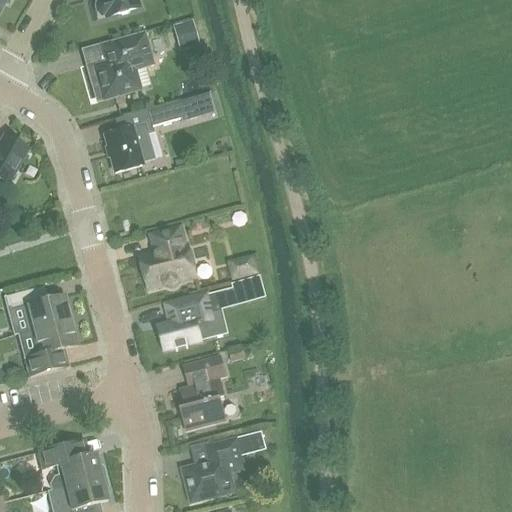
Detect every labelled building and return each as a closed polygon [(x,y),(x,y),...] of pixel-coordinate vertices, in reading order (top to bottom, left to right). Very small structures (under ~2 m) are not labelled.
[(105,18),(140,8),(137,0),(100,0),(101,2),(97,3),(96,8),(98,13),(101,16),(105,15),(105,18)] [(179,53),(199,47),(192,22),(172,28),(179,53)] [(154,67),(144,34),(108,44),(113,63),(105,65),(104,62),(87,67),(92,82),(97,81),(103,101),(135,92),(129,69),(142,65),(143,70),(154,67)] [(139,150),(136,140),(154,135),(152,128),(181,120),(176,104),(121,119),(125,132),(105,138),(116,175),(143,167),(143,165),(146,164),(148,161),(145,151),(142,150),(139,150)] [(28,151),(4,137),(0,143),(0,182),(8,186),(28,151)] [(185,249),(180,230),(152,238),(157,256),(142,260),(150,290),(166,286),(169,288),(172,288),(175,287),(177,286),(179,283),(196,278),(188,248),(185,249)] [(242,278),(257,274),(253,259),(237,263),(242,278)] [(39,304),(35,290),(5,298),(12,321),(28,316),(32,333),(71,322),(65,297),(39,304)] [(208,295),(174,304),(165,306),(170,324),(160,327),(166,353),(201,344),(200,341),(226,334),(220,312),(219,313),(213,314),(208,295)] [(30,379),(57,372),(68,369),(64,351),(78,347),(71,322),(32,333),(38,357),(25,360),(30,379)] [(229,353),(232,364),(246,360),(243,349),(229,353)] [(187,433),(226,423),(221,402),(225,401),(220,380),(227,378),(221,358),(204,363),(209,384),(181,391),(186,410),(182,411),(187,433)] [(0,385),(8,384),(7,377),(0,373),(0,385)] [(96,456),(89,458),(85,442),(70,446),(38,454),(43,471),(57,467),(60,477),(55,479),(50,486),(52,493),(63,490),(106,478),(104,468),(98,464),(96,456)] [(192,505),(235,493),(229,471),(238,457),(234,442),(210,448),(214,460),(210,461),(211,464),(183,471),(192,505)] [(86,511),(87,511),(89,508),(108,503),(105,495),(109,488),(106,478),(63,490),(68,511),(67,511),(86,511)]
